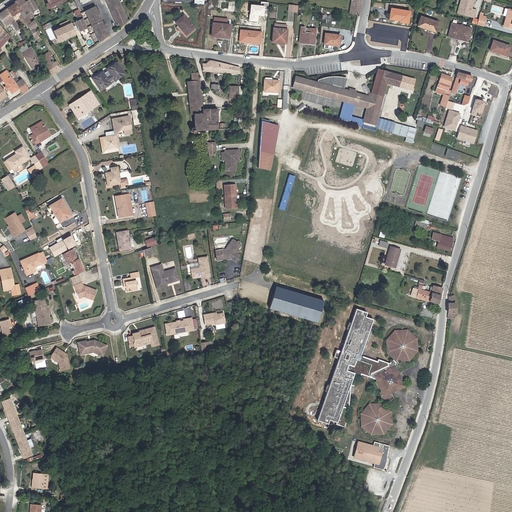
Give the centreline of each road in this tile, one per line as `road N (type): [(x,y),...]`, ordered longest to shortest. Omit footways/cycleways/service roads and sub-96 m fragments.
road 1 (unclassified): [(504,82),(447,282),(428,395),(387,511)]
road 2 (residential): [(113,321),(83,159),(39,89)]
road 3 (unclassified): [(161,49),(288,65),(357,55)]
road 4 (unclassified): [(357,55),(407,54),(504,82)]
road 5 (residential): [(238,283),(113,321)]
